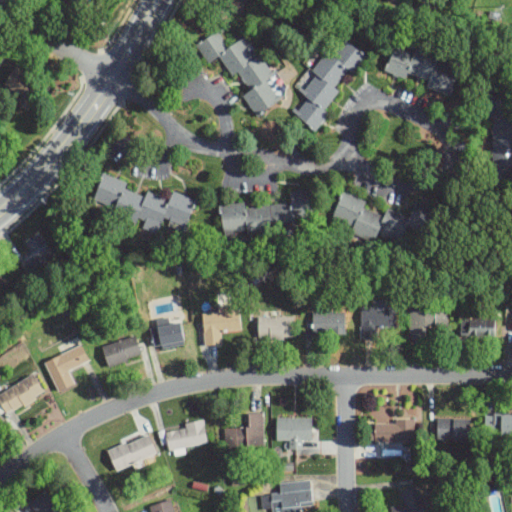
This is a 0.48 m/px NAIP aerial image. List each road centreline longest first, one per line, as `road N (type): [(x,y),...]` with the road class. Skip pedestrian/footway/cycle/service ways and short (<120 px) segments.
road 1 (residential): [(110,80),(192,138),(298,162),(354,160),(348,139),(360,109),(373,101),(411,107),(450,143),(436,179),(386,183),(354,160)]
road 2 (residential): [(0,480),(96,419),(218,382),(511,377)]
road 3 (tertiary): [(0,207),(44,168),(124,63),(157,0)]
road 4 (residential): [(344,379),(348,511)]
road 5 (residential): [(110,80),(0,10)]
